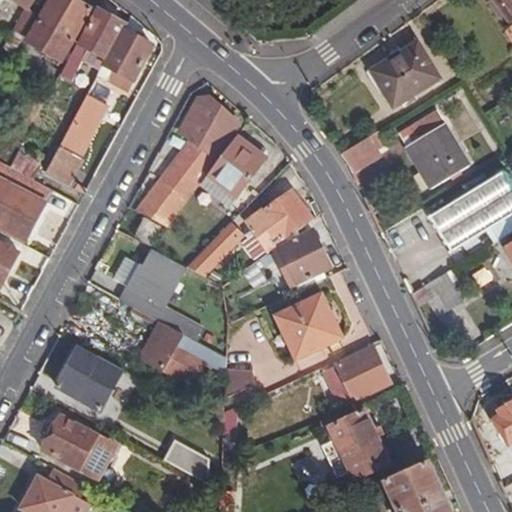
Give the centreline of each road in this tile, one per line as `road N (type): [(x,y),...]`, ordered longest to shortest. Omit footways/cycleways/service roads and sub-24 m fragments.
road 1 (residential): [(198,39),(0,398)]
road 2 (secondary): [(435,394),(336,188),(253,85)]
road 3 (residential): [(405,0),(328,56),(253,85)]
road 4 (secondary): [(488,511),(435,394)]
